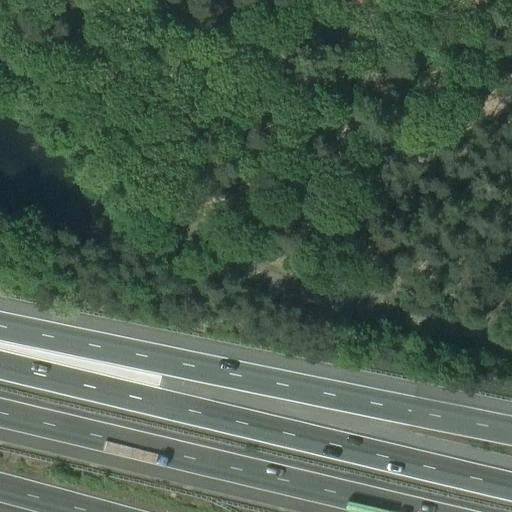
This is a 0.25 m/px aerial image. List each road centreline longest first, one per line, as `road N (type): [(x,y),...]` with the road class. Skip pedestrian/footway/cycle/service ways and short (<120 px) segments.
road 1 (motorway): [(511,487),(0,365)]
road 2 (motorway): [(511,432),(0,326)]
road 3 (motorway): [(0,413),(413,511)]
road 4 (track): [(368,311),(364,263),(302,0)]
